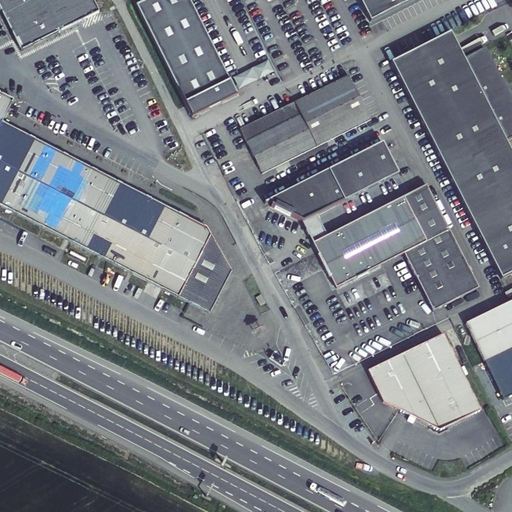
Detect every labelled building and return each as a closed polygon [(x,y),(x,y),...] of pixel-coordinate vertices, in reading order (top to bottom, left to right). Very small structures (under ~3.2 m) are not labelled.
[(98,13),(92,0),(0,0),(0,9),(21,51),(98,13)] [(145,0),(137,4),(193,117),(238,95),(190,0),(145,0)] [(357,0),(367,19),(405,0),(357,0)] [(457,44),(398,74),(502,280),(511,274),(511,152),(507,142),(511,139),(511,100),(486,50),(465,60),(457,44)] [(349,75),(295,102),(317,147),(371,120),(349,75)] [(13,100),(0,93),(0,205),(55,234),(116,266),(209,314),(231,271),(207,228),(159,203),(84,164),(46,144),(2,122),(13,100)] [(295,102),(241,129),(263,174),(317,147),(295,102)] [(382,143),(264,203),(265,204),(271,201),(273,206),(271,207),(303,223),(399,175),(382,143)] [(426,186),(403,198),(426,243),(404,254),(428,301),(472,278),(426,186)] [(404,254),(426,243),(403,198),(313,244),(336,289),(404,254)] [(262,299),(262,298),(261,295),(256,298),(260,306),(264,303),(262,299)] [(511,301),(465,324),(484,362),(511,347),(511,301)] [(367,371),(383,403),(398,411),(411,388),(458,366),(443,334),(367,371)] [(511,347),(484,362),(502,400),(511,395),(511,347)] [(411,388),(398,411),(439,431),(480,412),(458,366),(411,388)]
